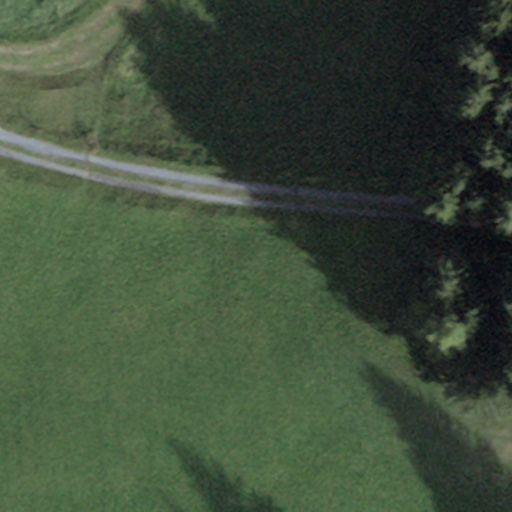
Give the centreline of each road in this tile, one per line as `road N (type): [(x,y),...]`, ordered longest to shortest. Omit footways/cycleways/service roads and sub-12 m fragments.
road 1 (track): [(0,142),(207,193),(385,214)]
road 2 (track): [(511,221),(385,214)]
